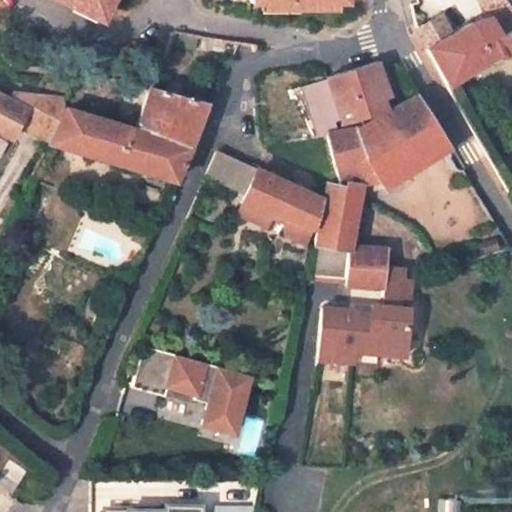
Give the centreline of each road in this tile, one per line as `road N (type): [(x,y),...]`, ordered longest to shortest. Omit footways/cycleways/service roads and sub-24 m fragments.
road 1 (residential): [(299,49),(245,67),(231,85),(53,511)]
road 2 (residential): [(299,49),(284,37),(165,11),(102,34),(23,0)]
road 3 (residential): [(394,29),(511,228)]
road 4 (residential): [(310,292),(282,474),(285,511)]
